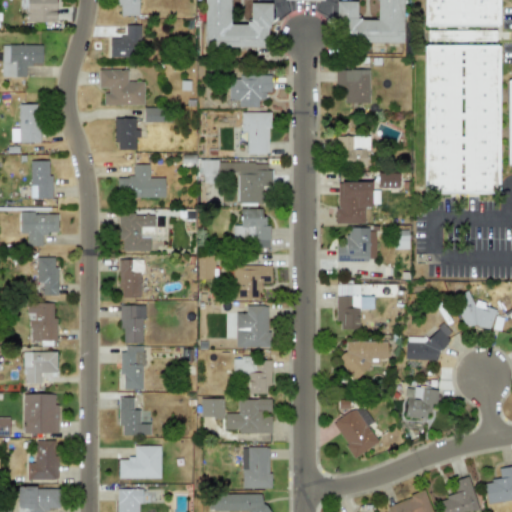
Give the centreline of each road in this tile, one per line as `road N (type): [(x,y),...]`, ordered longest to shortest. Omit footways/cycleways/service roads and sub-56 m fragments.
road 1 (residential): [(89,511),(90,210),(67,97),(88,0)]
road 2 (residential): [(305,511),(304,36)]
road 3 (residential): [(305,488),(372,480),(511,436)]
